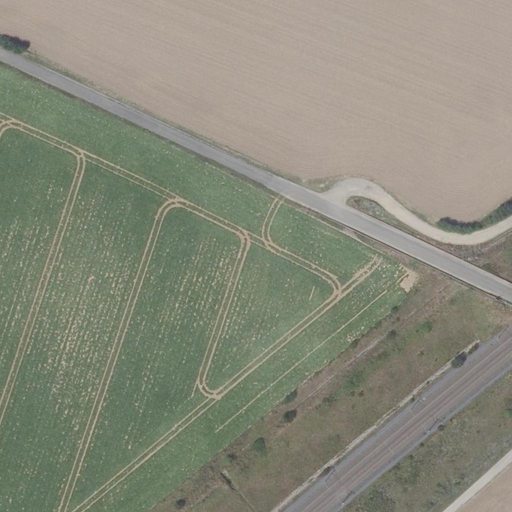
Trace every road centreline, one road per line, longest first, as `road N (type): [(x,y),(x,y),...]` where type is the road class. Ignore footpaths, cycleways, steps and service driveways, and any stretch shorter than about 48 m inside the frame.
road 1 (unclassified): [(0,51),(511,294)]
road 2 (track): [(511,221),(454,240),(370,191),(354,187),(322,204)]
